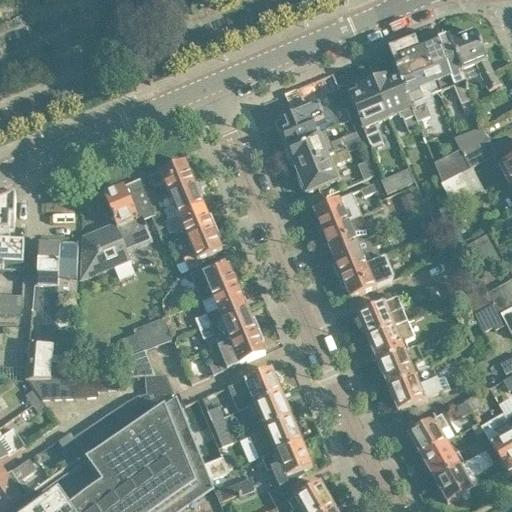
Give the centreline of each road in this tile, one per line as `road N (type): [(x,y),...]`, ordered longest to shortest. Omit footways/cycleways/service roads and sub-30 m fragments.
road 1 (residential): [(208,87),(399,511)]
road 2 (unclassified): [(0,174),(208,87)]
road 3 (unclassified): [(208,87),(409,0)]
